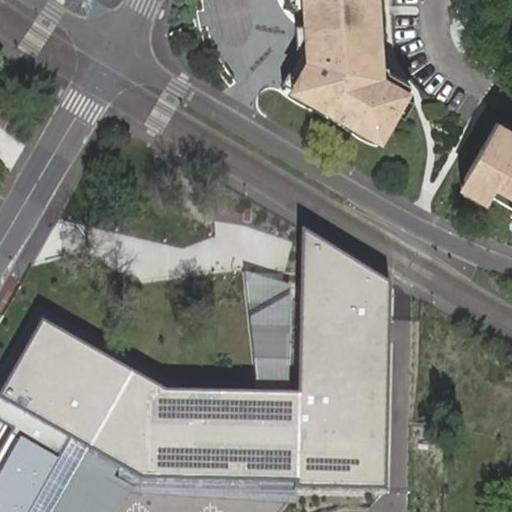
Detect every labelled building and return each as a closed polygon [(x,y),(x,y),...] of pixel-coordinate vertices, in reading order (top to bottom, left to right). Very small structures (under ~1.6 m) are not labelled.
[(386,140),(395,124),(397,88),(397,83),(390,77),(388,65),(380,0),(314,0),(317,23),(320,53),(321,61),(318,66),(304,93),(386,140)] [(308,0),(311,23),(317,23),(314,0),(308,0)] [(314,53),(320,53),(317,23),(311,23),(314,53)] [(298,90),(304,93),(318,66),(313,62),(298,90)] [(397,83),(398,72),(395,71),(394,64),(388,65),(390,77),(397,83)] [(418,84),(398,72),(397,83),(413,92),(418,84)] [(397,88),(395,124),(413,92),(397,83),(397,88)] [(0,93),(0,127),(4,130),(8,118),(7,99),(0,93)] [(511,129),(500,123),(466,178),(472,182),(492,194),(496,196),(501,186),(511,192),(511,129)] [(492,194),(472,182),(468,188),(488,200),(492,194)] [(389,288),(296,232),(288,403),(155,399),(34,328),(0,382),(0,413),(11,420),(0,441),(0,511),(28,511),(64,449),(128,486),(387,495),(389,288)] [(511,401),(456,386),(448,415),(511,433),(511,401)]
